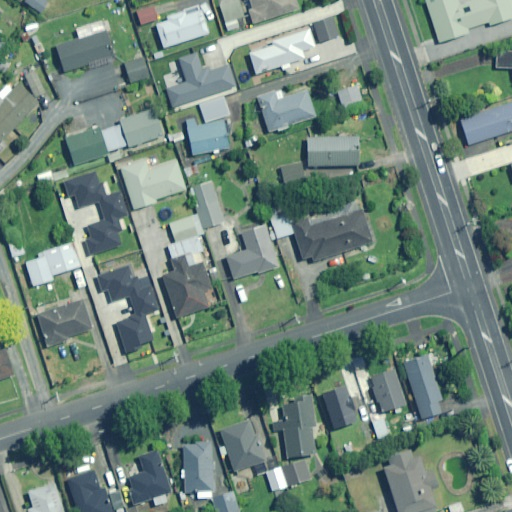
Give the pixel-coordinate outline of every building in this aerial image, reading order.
[(48,3),(43,0),(25,0),(24,2),(40,14),(48,3)] [(247,26),(239,0),(219,0),(217,1),(227,32),(247,26)] [(295,0),(244,0),(245,1),(248,0),(251,10),(248,10),(252,25),(299,10),(295,0)] [(511,0),(474,0),(460,4),(458,0),(424,0),(438,44),(469,35),(467,30),(488,24),(489,27),(511,19),(511,0)] [(158,20),(153,6),(135,12),(140,26),(158,20)] [(185,10),(166,16),(167,21),(155,25),(163,49),(208,35),(200,11),(186,15),(185,10)] [(338,38),(332,19),(313,25),(319,44),(338,38)] [(314,48),(309,30),(271,42),(273,47),(249,54),(255,75),(280,67),(282,71),(290,69),(289,64),(304,59),(301,52),(314,48)] [(114,57),(106,31),(55,46),(63,73),(114,57)] [(208,67),(203,68),(198,54),(178,60),(186,83),(165,90),(172,109),(235,88),(227,66),(210,72),(208,67)] [(144,57),(123,64),(129,84),(150,78),(144,57)] [(36,69),(24,74),(35,98),(47,92),(36,69)] [(0,143),(38,104),(18,84),(11,91),(5,85),(0,90),(0,143)] [(363,111),(356,87),(337,91),(344,116),(363,111)] [(315,118),(307,91),(283,99),(280,91),(257,99),(268,133),(315,118)] [(229,116),(223,97),(199,105),(205,124),(229,116)] [(511,131),(511,103),(460,120),(468,146),(511,131)] [(131,146),(160,138),(153,111),(119,120),(120,124),(101,129),(65,139),(73,167),(108,157),(110,163),(121,160),(118,149),(126,147),(131,146)] [(232,123),(223,124),(223,121),(187,128),(192,156),(228,149),(226,137),(230,136),(232,123)] [(359,166),(358,137),(306,139),(307,168),(359,166)] [(149,168),(145,160),(119,168),(133,211),(157,204),(156,201),(185,192),(175,159),(149,168)] [(304,181),(302,165),(280,168),(282,183),(304,181)] [(224,223),(211,183),(190,190),(203,230),(224,223)] [(374,247),(361,203),(291,224),(288,215),(271,220),(277,239),(293,234),(303,266),(355,250),(356,252),(374,247)] [(191,217),(169,225),(176,244),(168,247),(172,259),(168,261),(172,273),(162,277),(176,319),(209,308),(204,294),(212,291),(202,261),(199,250),(201,250),(191,217)] [(247,251),(226,258),(219,235),(205,240),(219,282),(233,278),(233,280),(257,273),(257,275),(278,268),(264,226),(241,234),(247,251)] [(80,267),(73,244),(37,255),(38,259),(25,263),(33,288),(53,281),(51,277),(80,267)] [(290,247),(278,251),(298,303),(318,295),(309,270),(300,274),(290,247)] [(85,287),(80,270),(72,273),(78,289),(85,287)] [(98,319),(91,298),(37,315),(47,347),(92,333),(89,322),(98,319)] [(9,364),(4,351),(0,352),(0,380),(13,377),(9,364)] [(442,401),(428,355),(403,363),(421,421),(441,414),(437,402),(442,401)] [(406,406),(393,369),(369,377),(381,414),(406,406)] [(357,423),(345,385),(321,393),(333,431),(357,423)] [(277,400),(281,428),(286,459),(316,454),(312,431),(315,430),(309,395),(298,397),(277,400)] [(383,419),(374,421),(372,423),(377,439),(388,436),(383,419)] [(263,463),(249,420),(219,430),(233,473),(263,463)] [(329,433),(325,422),(315,426),(318,436),(329,433)] [(215,492),(213,442),(191,443),(191,456),(183,457),(184,494),(196,493),(197,499),(211,499),(210,492),(215,492)] [(172,494),(156,449),(138,456),(143,472),(128,477),(132,489),(128,491),(134,507),(152,500),(154,507),(167,503),(165,497),(172,494)] [(433,469),(424,472),(419,458),(413,460),(410,451),(387,459),(389,466),(383,468),(397,511),(429,511),(436,510),(431,494),(429,489),(439,486),(433,469)] [(278,468),(275,457),(264,460),(271,491),(311,481),(305,461),(278,468)] [(101,492),(95,472),(67,480),(76,511),(110,511),(104,491),(101,492)] [(60,511),(54,485),(28,491),(32,511),(60,511)] [(236,511),(231,493),(215,498),(219,511),(236,511)] [(0,511),(8,511),(4,501),(0,502),(0,511)] [(463,511),(460,503),(448,508),(449,511),(463,511)]
